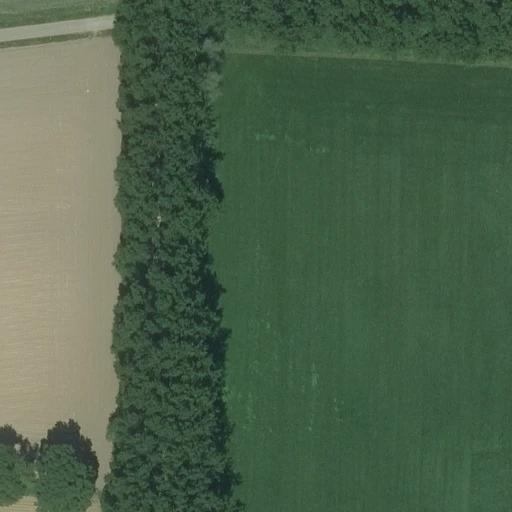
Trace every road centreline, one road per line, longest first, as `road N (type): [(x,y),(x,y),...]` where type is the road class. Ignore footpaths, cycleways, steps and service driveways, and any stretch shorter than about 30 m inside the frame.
road 1 (unclassified): [(0,34),(161,15),(511,17)]
road 2 (track): [(161,15),(160,511)]
